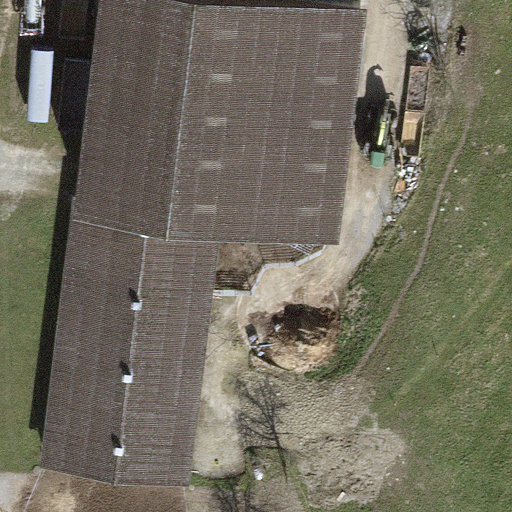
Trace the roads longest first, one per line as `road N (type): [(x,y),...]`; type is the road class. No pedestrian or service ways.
road 1 (track): [(194,511),(218,496),(230,451),(225,384),(237,341),(345,253),(379,199),(385,121)]
road 2 (track): [(0,497),(180,511)]
